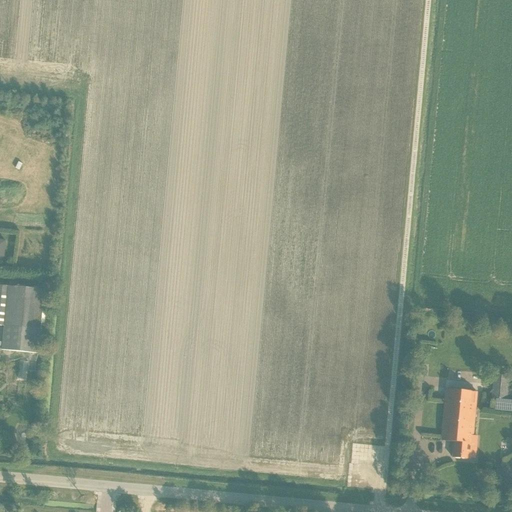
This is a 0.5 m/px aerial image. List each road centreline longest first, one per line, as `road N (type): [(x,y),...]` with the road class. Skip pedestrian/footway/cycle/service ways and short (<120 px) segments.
road 1 (unclassified): [(379,511),(429,0)]
road 2 (unclassified): [(361,511),(0,478)]
